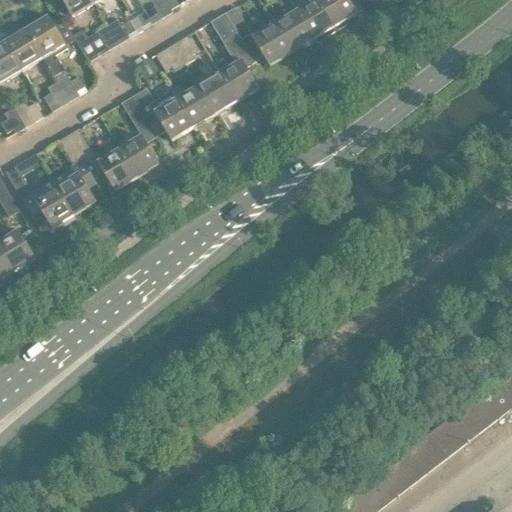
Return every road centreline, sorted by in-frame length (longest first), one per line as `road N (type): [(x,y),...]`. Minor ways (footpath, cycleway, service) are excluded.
road 1 (secondary): [(0,437),(306,167)]
road 2 (secondary): [(306,167),(240,208),(0,397)]
road 3 (residential): [(0,158),(105,96),(121,58),(220,0)]
road 4 (secondary): [(511,19),(306,167)]
